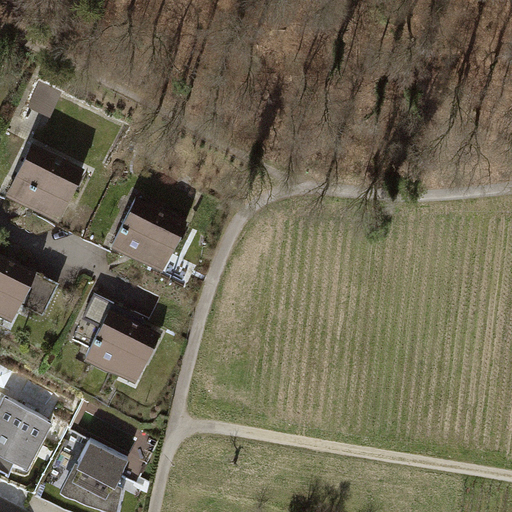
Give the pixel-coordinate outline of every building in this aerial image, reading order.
[(44,80),(34,103),(55,112),(65,89),(44,80)] [(58,156),(35,143),(9,189),(61,218),(86,172),(58,156)] [(161,210),(138,198),(112,246),(164,273),(189,225),(161,210)] [(12,259),(0,253),(0,316),(11,322),(25,295),(49,307),(61,283),(12,259)] [(129,312),(113,304),(114,303),(95,294),(84,318),(101,326),(86,358),(140,384),(165,333),(145,324),(147,321),(129,312)] [(52,421),(5,397),(0,405),(0,464),(10,470),(15,459),(29,466),(52,421)] [(129,457),(91,438),(81,460),(77,458),(63,489),(81,497),(118,510),(123,483),(118,480),(129,457)]
